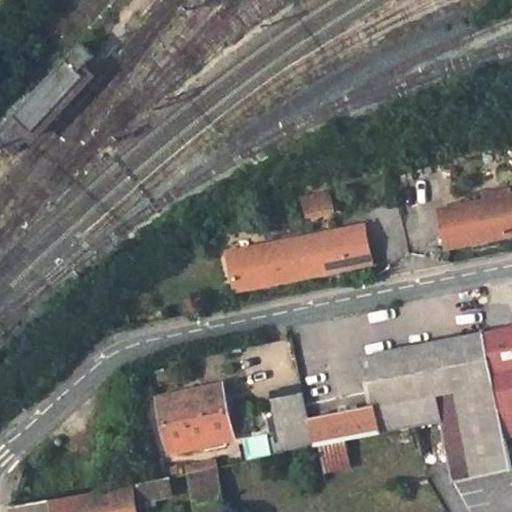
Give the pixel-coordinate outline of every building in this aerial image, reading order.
[(62,56),(75,68),(81,62),(85,65),(95,54),(78,39),(62,56)] [(10,113),(18,120),(28,129),(79,72),(75,68),(62,56),(10,113)] [(30,143),(94,73),(85,65),(81,62),(75,68),(79,72),(28,129),(18,120),(12,126),(27,140),(30,143)] [(0,139),(15,153),(27,140),(12,126),(6,121),(0,128),(0,139)] [(330,191),(300,196),(304,219),(334,214),(330,191)] [(511,197),(444,211),(449,245),(511,232),(511,197)] [(234,253),(240,287),(376,261),(369,228),(234,253)] [(454,392),(473,388),(462,335),(460,324),(440,329),(443,340),(355,360),(358,376),(368,375),(375,407),(311,420),(312,427),(318,447),(415,427),(440,421),(440,431),(443,449),(446,449),(453,482),(472,477),(471,474),(505,466),(499,433),(465,440),(454,392)] [(484,331),(488,350),(499,348),(495,328),(484,331)] [(473,388),(494,383),(492,374),(488,350),(484,331),(462,335),(473,388)] [(274,386),(298,382),(291,340),(266,344),(274,386)] [(511,369),(492,374),(494,383),(505,438),(511,436),(511,369)] [(160,399),(171,451),(234,436),(223,385),(160,399)] [(284,434),(312,427),(311,420),(304,395),(274,403),(284,434)] [(224,500),(218,468),(188,474),(195,507),(224,500)] [(169,479),(151,482),(14,508),(14,511),(138,511),(138,509),(157,504),(157,498),(173,495),(169,479)]
